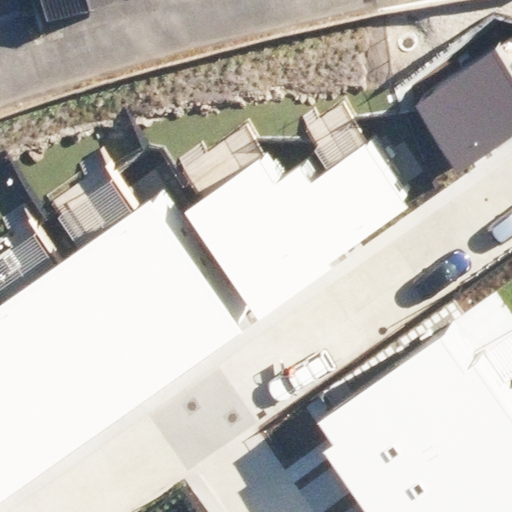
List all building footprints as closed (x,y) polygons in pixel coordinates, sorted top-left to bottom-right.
[(40,0),(47,20),(105,0),(40,0)] [(511,135),(511,75),(494,49),(413,104),(458,171),(511,135)] [(252,315),(414,204),(371,142),(311,183),(299,167),(283,178),(266,153),(180,212),(252,315)] [(0,489),(236,324),(147,199),(0,302),(0,489)] [(320,455),(361,511),(511,511),(511,432),(439,337),(314,421),(333,446),(320,455)]
